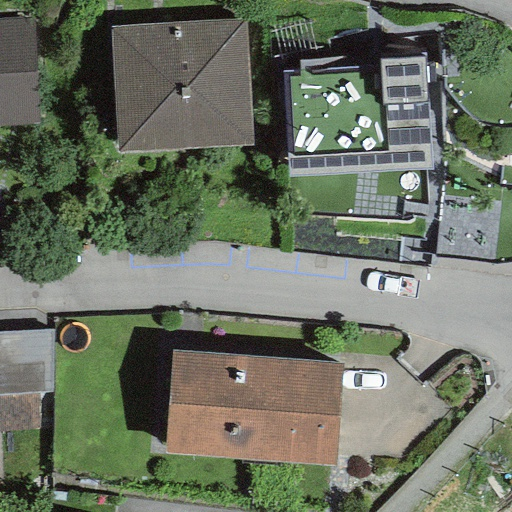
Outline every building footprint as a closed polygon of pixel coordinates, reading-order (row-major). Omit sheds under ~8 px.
[(31,17),(0,18),(0,125),(36,124),(31,17)] [(244,18),(109,27),(117,153),(252,144),(244,18)] [(300,71),(282,72),(288,179),(431,171),(424,53),(300,60),(300,71)] [(0,395),(51,392),(52,331),(0,333),(0,395)] [(341,364),(171,351),(163,455),(333,468),(341,364)]
